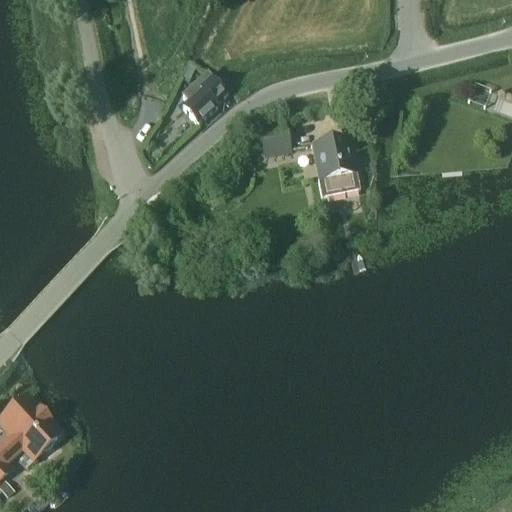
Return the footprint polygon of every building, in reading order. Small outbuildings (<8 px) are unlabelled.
[(182,112),(196,129),(216,112),(214,110),(226,100),(206,78),(180,99),(187,107),(182,112)] [(284,132),(258,138),(263,160),(289,154),(284,132)] [(310,149),(320,201),(358,194),(348,141),(310,149)] [(188,236),(173,238),(176,256),(190,253),(188,236)] [(0,486),(12,476),(8,471),(23,458),(32,468),(61,441),(25,402),(0,424),(0,428),(10,440),(0,448),(0,486)]
